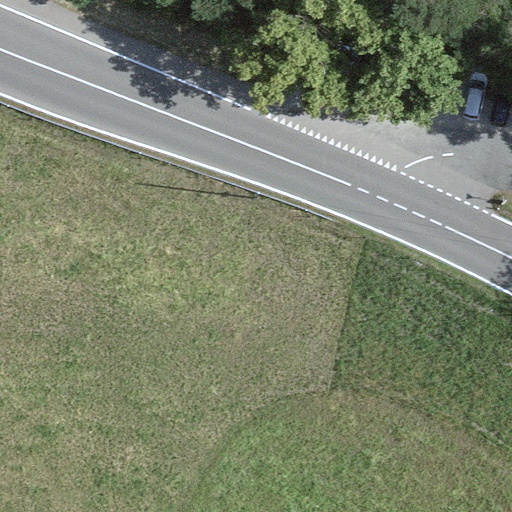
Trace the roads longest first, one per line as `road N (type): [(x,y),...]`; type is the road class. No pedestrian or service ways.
road 1 (secondary): [(355,187),(0,50)]
road 2 (secondary): [(511,255),(355,187)]
road 3 (unclassified): [(355,187),(471,146),(511,156)]
